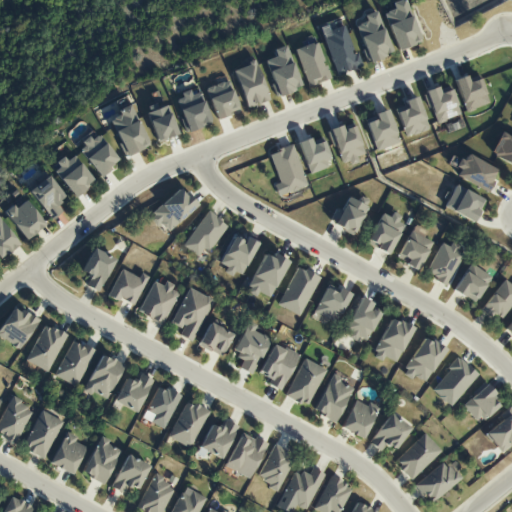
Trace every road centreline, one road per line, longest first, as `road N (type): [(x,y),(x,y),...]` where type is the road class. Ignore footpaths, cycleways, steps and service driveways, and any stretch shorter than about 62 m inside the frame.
road 1 (residential): [(0,293),(138,177),(508,36)]
road 2 (residential): [(403,511),(340,455),(57,301),(28,269)]
road 3 (residential): [(511,376),(443,313),(217,181),(197,152)]
